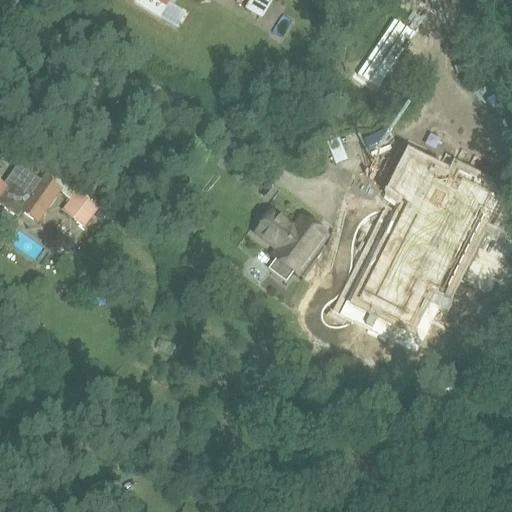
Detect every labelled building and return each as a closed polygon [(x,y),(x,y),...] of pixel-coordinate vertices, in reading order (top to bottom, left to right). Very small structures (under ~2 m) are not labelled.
[(160,15),(166,5),(168,0),(134,0),(136,1),(160,15)] [(237,0),(259,14),(267,0),(237,0)] [(429,169),(407,158),(390,193),(407,205),(391,238),(401,243),(374,296),(403,311),(418,283),(443,296),(482,219),(492,225),(507,197),(455,171),(451,180),(446,177),(444,181),(427,173),(429,169)] [(0,204),(17,217),(22,212),(37,223),(60,190),(44,178),(41,183),(18,166),(4,187),(0,184),(0,204)] [(63,203),(41,239),(57,249),(79,213),(63,203)] [(293,273),(298,277),(327,236),(301,217),(293,228),(272,212),(256,234),(277,250),(272,258),(276,261),(269,270),(286,283),(293,273)] [(100,252),(118,231),(96,213),(78,233),(100,252)] [(324,261),(305,278),(301,274),(286,288),(298,301),(333,270),(324,261)] [(321,300),(331,307),(349,279),(339,272),(321,300)] [(187,472),(176,467),(171,478),(182,483),(187,472)]
